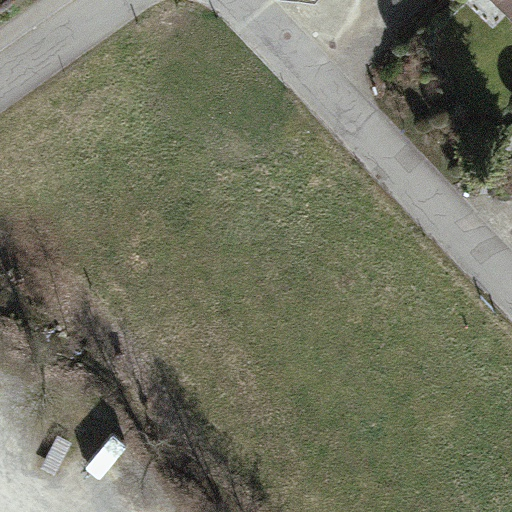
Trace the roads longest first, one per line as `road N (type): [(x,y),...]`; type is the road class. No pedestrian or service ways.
road 1 (residential): [(231,0),(511,286)]
road 2 (residential): [(98,0),(0,81)]
